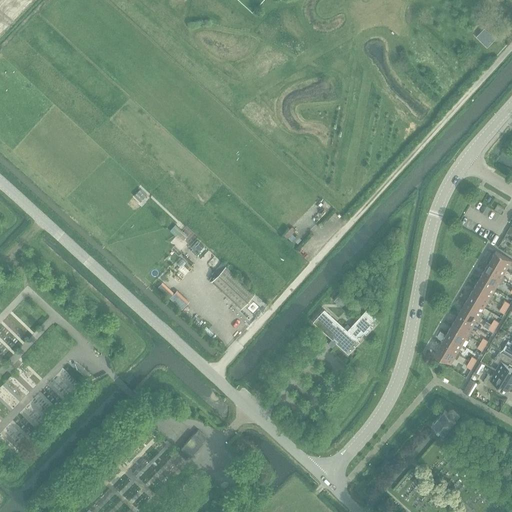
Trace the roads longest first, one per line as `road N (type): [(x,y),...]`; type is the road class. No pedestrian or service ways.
road 1 (residential): [(211,375),(511,46)]
road 2 (tertiary): [(326,478),(396,387),(434,213),(463,162)]
road 3 (tertiary): [(211,375),(0,183)]
road 4 (tertiary): [(326,478),(211,375)]
